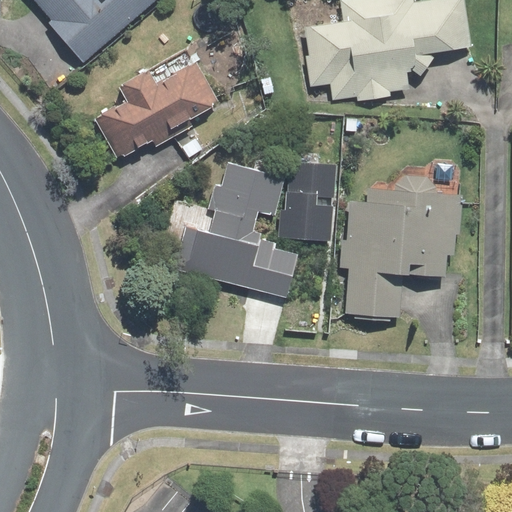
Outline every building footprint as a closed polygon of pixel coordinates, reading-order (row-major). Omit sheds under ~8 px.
[(29,0),(83,63),(157,0),(29,0)] [(339,0),(343,20),(301,27),(311,88),(331,85),(334,102),(357,98),(358,102),(391,97),(391,93),(410,90),(407,72),(440,67),(438,53),(472,47),(464,0),(423,0),(415,1),(414,0),(339,0)] [(220,103),(189,46),(119,84),(127,99),(95,116),(118,160),(153,141),(156,148),(194,128),(189,119),(220,103)] [(281,208),(278,237),(331,242),(338,164),(319,162),(320,154),(291,152),(286,209),(281,208)] [(173,269),(287,298),(300,248),(254,237),(260,212),(276,216),(286,176),(227,161),(221,184),(216,182),(209,209),(172,200),(162,240),(179,244),(173,269)] [(348,269),(345,313),(399,317),(402,274),(446,277),(448,254),(456,255),(458,236),(461,236),(464,193),(436,191),(436,186),(428,176),(406,174),(395,183),(395,188),(367,186),(366,201),(349,200),(346,240),(342,240),(340,269),(348,269)]
